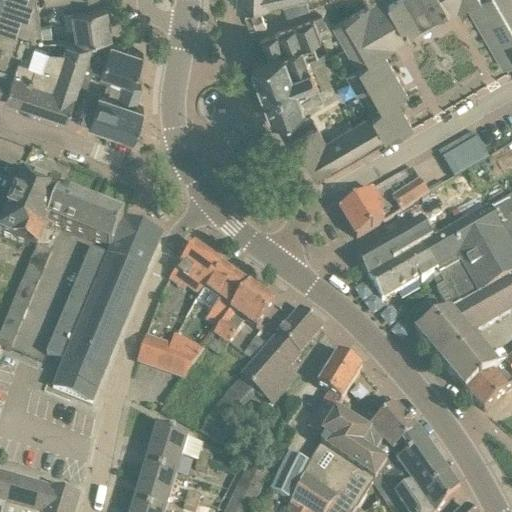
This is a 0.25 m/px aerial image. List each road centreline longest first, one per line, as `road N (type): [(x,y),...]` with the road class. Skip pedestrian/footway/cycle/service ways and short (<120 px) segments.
road 1 (tertiary): [(495,511),(471,456),(437,407),(353,314),(277,259)]
road 2 (residential): [(92,511),(127,363),(178,235),(208,197)]
road 3 (residential): [(277,259),(332,191),(511,87)]
road 4 (residential): [(179,151),(148,164),(0,118)]
road 5 (tertiary): [(179,151),(173,98),(186,27)]
